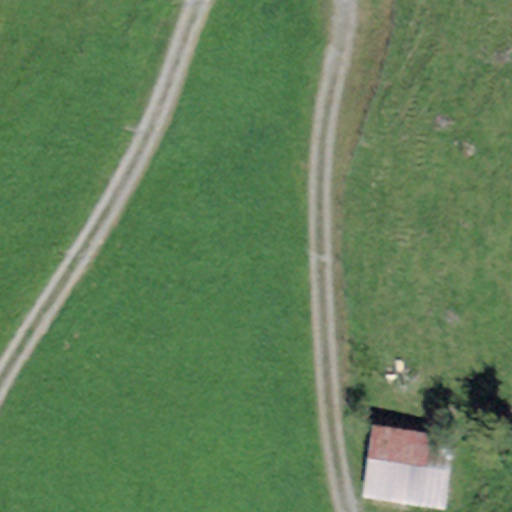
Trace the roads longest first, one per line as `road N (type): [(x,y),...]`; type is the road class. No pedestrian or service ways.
road 1 (track): [(348,0),(326,195),(333,400),(349,511)]
road 2 (track): [(0,382),(164,110),(201,0)]
